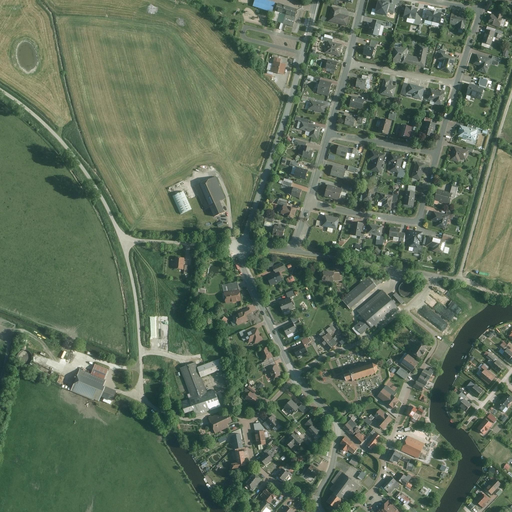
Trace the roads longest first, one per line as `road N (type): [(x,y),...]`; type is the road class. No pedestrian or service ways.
road 1 (residential): [(242,245),(316,0)]
road 2 (unclassified): [(0,90),(57,136),(122,242)]
road 3 (residential): [(309,201),(414,221),(437,153)]
road 4 (residential): [(384,459),(436,341),(404,309)]
road 5 (unclassified): [(122,242),(138,313),(141,394)]
road 6 (residential): [(296,376),(244,271),(242,250)]
road 7 (residential): [(296,376),(366,340),(404,309)]
road 8 (residential): [(247,430),(232,411),(185,420),(141,394)]
road 9 (residential): [(122,242),(242,250)]
